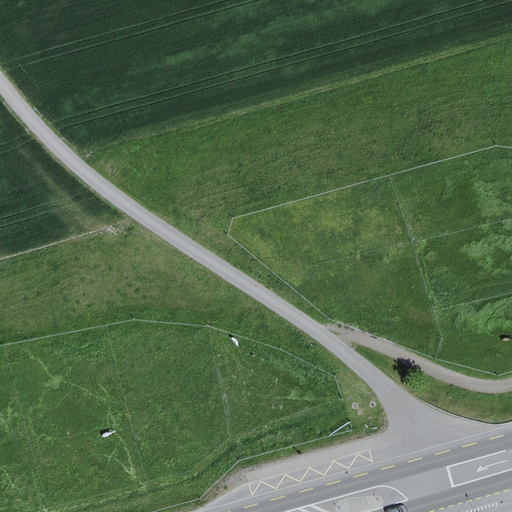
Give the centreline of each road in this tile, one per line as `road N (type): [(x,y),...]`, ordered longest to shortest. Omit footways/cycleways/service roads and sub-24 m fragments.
road 1 (track): [(0,77),(44,134),(115,193),(378,380),(412,446),(429,511)]
road 2 (primary): [(511,458),(315,511)]
